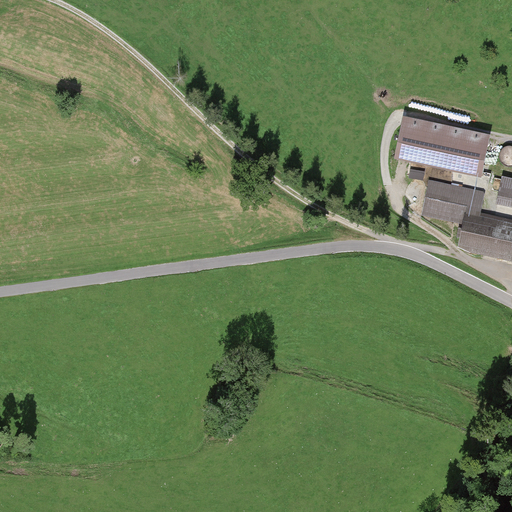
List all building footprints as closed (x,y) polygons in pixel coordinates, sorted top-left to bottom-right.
[(405,124),(398,155),(481,173),(487,141),(405,124)] [(503,157),(503,160),(504,162),(506,164),(508,166),(511,166),(511,149),(510,150),(508,151),(505,152),(504,154),(503,157)] [(411,171),(411,180),(425,181),(426,173),(411,171)] [(466,226),(462,250),(511,259),(511,220),(482,215),(486,193),(429,182),(422,218),(466,226)] [(511,188),(502,186),(499,201),(511,203),(511,188)]
